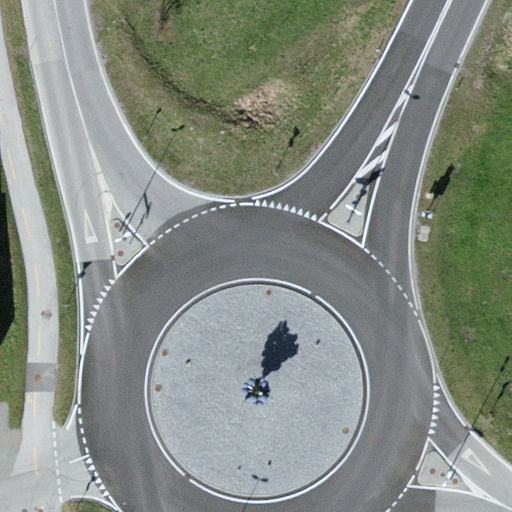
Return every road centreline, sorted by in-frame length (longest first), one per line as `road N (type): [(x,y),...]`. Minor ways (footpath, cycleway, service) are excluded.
road 1 (primary): [(384,324),(388,192),(423,56)]
road 2 (primary): [(423,56),(318,196),(253,243)]
road 3 (tertiary): [(80,115),(111,352)]
road 4 (tertiary): [(206,250),(166,231),(115,189),(80,115)]
road 5 (primary): [(384,324),(334,267),(253,243)]
road 6 (unclassified): [(511,495),(400,381)]
road 7 (primary): [(111,352),(113,436),(151,495)]
road 8 (primary): [(206,250),(153,281),(111,352)]
road 9 (primary): [(348,502),(388,447),(400,381)]
road 10 (unclassified): [(348,502),(396,499),(482,511)]
